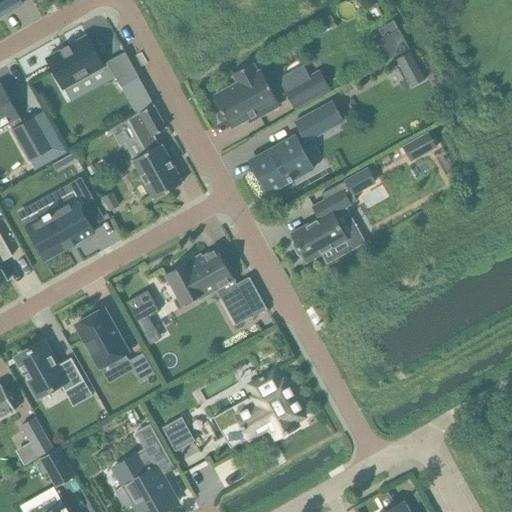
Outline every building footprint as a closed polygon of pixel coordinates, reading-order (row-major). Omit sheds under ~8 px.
[(18,0),(0,0),(0,11),(19,1),(18,0)] [(387,50),(378,54),(384,63),(409,49),(408,46),(404,39),(399,30),(394,20),(379,28),(384,37),(381,39),(387,50)] [(60,51),(46,59),(63,89),(81,79),(104,66),(87,36),(70,46),(69,45),(60,50),(60,51)] [(125,52),(107,62),(121,87),(139,77),(125,52)] [(425,79),(411,52),(396,59),(411,87),(425,79)] [(237,83),(215,95),(232,127),(257,114),(259,117),(280,105),(260,70),(258,72),(253,63),(233,74),(237,83)] [(279,79),(295,109),(331,90),(320,70),(310,75),(304,65),(279,79)] [(0,127),(8,122),(30,161),(53,148),(35,117),(24,123),(2,85),(0,85),(0,127)] [(87,98),(55,110),(67,144),(99,132),(87,98)] [(313,169),(307,159),(300,145),(307,141),(307,142),(343,122),(331,101),(296,121),(302,133),(295,137),(294,135),(250,159),(269,194),(313,169)] [(133,160),(154,199),(182,183),(161,145),(160,145),(154,135),(166,128),(153,105),(128,119),(146,153),(133,160)] [(411,162),(437,147),(428,132),(402,147),(411,162)] [(66,205),(28,226),(46,259),(65,249),(66,251),(67,250),(66,248),(73,244),(75,246),(74,244),(93,233),(87,223),(88,222),(101,215),(81,178),(58,191),(66,205)] [(303,256),(306,262),(348,239),(338,220),(350,213),(346,206),(351,203),(344,190),(312,207),(318,218),(290,234),(293,239),(292,244),(298,255),(303,256)] [(112,192),(100,199),(107,211),(108,210),(109,211),(120,205),(112,192)] [(11,257),(13,256),(0,233),(0,285),(8,280),(0,265),(0,258),(9,254),(11,257)] [(189,261),(165,274),(182,305),(198,297),(200,299),(234,280),(217,248),(190,263),(189,261)] [(267,308),(250,277),(249,278),(236,285),(253,316),(266,309),(267,308)] [(147,290),(126,302),(144,333),(154,327),(149,317),(159,311),(147,290)] [(128,352),(104,309),(76,324),(100,367),(128,352)] [(44,342),(16,357),(38,397),(61,384),(65,392),(84,381),(71,358),(57,366),(44,342)] [(131,359),(143,380),(155,374),(143,353),(131,359)] [(213,417),(231,447),(249,437),(250,438),(259,433),(257,430),(267,424),(275,438),(297,425),(295,422),(304,417),(300,410),(302,409),(297,400),(296,401),(292,395),(294,394),(290,386),(288,387),(284,380),(280,382),(274,371),(264,377),(263,376),(260,378),(260,379),(250,385),(256,395),(251,398),(249,399),(248,398),(213,417)] [(1,385),(0,385),(0,418),(15,410),(1,385)] [(36,417),(21,425),(39,457),(40,457),(54,449),(36,417)] [(163,427),(176,451),(195,440),(182,417),(163,427)] [(147,449),(113,468),(123,486),(124,487),(133,503),(133,504),(137,511),(161,511),(170,508),(178,503),(174,496),(162,474),(159,467),(169,462),(149,427),(138,433),(147,449)] [(54,449),(40,457),(56,485),(74,475),(58,447),(54,449)] [(17,475),(0,484),(0,511),(29,495),(17,475)] [(409,511),(403,502),(385,511),(409,511)]
